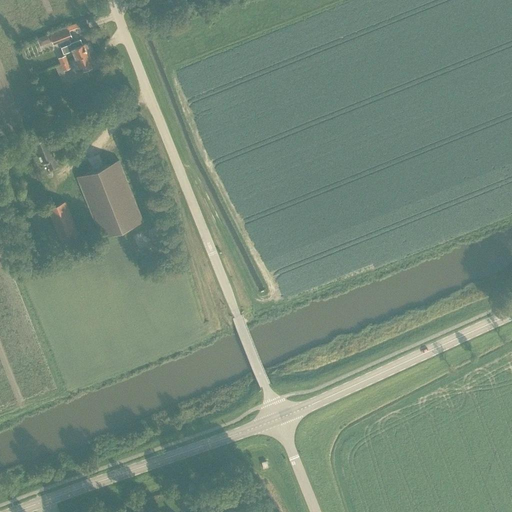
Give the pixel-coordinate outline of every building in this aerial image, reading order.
[(49,34),(54,45),(72,37),(68,26),(49,34)] [(44,33),(33,37),(38,49),(49,45),(44,33)] [(71,51),(75,59),(89,54),(93,53),(93,51),(91,44),(89,44),(86,45),(85,44),(83,45),(81,40),(62,47),(64,54),(71,51)] [(89,54),(75,59),(79,69),(82,68),(84,72),(93,69),(91,65),(93,64),(89,54)] [(59,58),(62,65),(69,62),(66,56),(59,58)] [(71,67),(69,62),(62,65),(56,67),(60,75),(65,73),(64,70),(71,67)] [(55,158),(56,158),(47,135),(32,141),(41,163),(46,161),(50,170),(58,167),(55,158)] [(144,221),(139,208),(119,160),(77,176),(101,238),(144,221)] [(82,242),(69,208),(66,201),(48,209),(64,249),(82,242)] [(135,247),(143,242),(136,231),(128,236),(135,247)]
